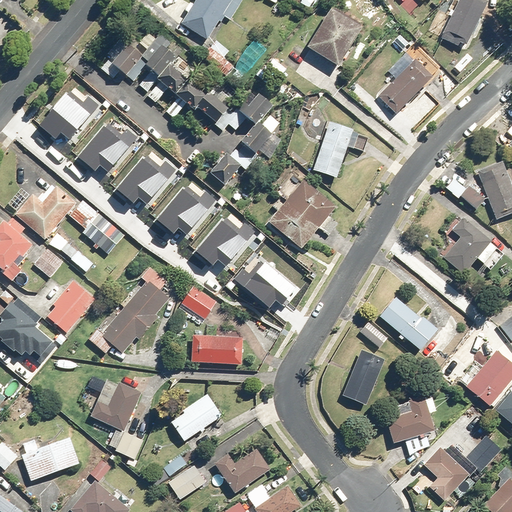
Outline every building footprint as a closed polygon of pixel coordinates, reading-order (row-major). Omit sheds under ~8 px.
[(193,0),(179,23),(206,40),(231,0),(193,0)] [(479,0),(459,0),(442,37),(465,48),(487,3),(479,0)] [(329,11),(306,48),(337,67),(360,30),(329,11)] [(125,46),(109,65),(125,78),(141,59),(125,46)] [(144,68),(155,77),(171,59),(159,49),(144,68)] [(414,62),(378,98),(395,115),(431,79),(414,62)] [(167,67),(155,81),(192,113),(195,109),(213,125),(225,111),(206,95),(203,98),(167,67)] [(73,92),(43,126),(58,139),(62,134),(71,142),(101,106),(89,95),(84,101),(73,92)] [(257,97),(241,116),(253,126),(269,107),(257,97)] [(110,123),(80,157),(96,170),(100,166),(108,173),(139,137),(126,126),(121,132),(110,123)] [(258,124),(239,143),(250,155),(270,136),(258,124)] [(312,172),(335,180),(352,132),(328,124),(312,172)] [(207,175),(222,187),(238,167),(223,155),(207,175)] [(148,156),(119,190),(134,204),(138,199),(146,206),(177,170),(164,160),(159,165),(148,156)] [(511,192),(501,163),(477,172),(495,221),(511,214),(511,192)] [(268,222),(299,249),(334,209),(303,182),(268,222)] [(13,214),(43,241),(75,205),(55,187),(40,204),(30,195),(13,214)] [(466,187),(459,197),(476,210),(483,199),(466,187)] [(186,188),(156,223),(172,236),(176,231),(184,238),(215,203),(202,192),(197,197),(186,188)] [(99,215),(81,235),(106,257),(124,237),(99,215)] [(228,219),(198,254),(213,267),(217,262),(226,269),(256,234),(243,223),(239,229),(228,219)] [(442,258),(462,275),(488,245),(460,221),(451,232),(459,238),(442,258)] [(32,247),(2,222),(0,223),(0,269),(3,272),(1,275),(11,283),(21,271),(13,264),(18,257),(21,259),(32,247)] [(92,265),(55,236),(49,244),(86,273),(92,265)] [(44,250),(33,265),(48,277),(60,263),(44,250)] [(281,309),(294,294),(258,265),(249,277),(243,272),(233,285),(270,314),(276,305),(281,309)] [(168,300),(146,281),(99,336),(121,355),(135,339),(138,341),(157,318),(155,316),(168,300)] [(44,317),(66,335),(93,302),(71,284),(44,317)] [(192,287),(180,304),(204,320),(215,303),(192,287)] [(395,297),(378,318),(418,352),(436,332),(395,297)] [(15,300),(0,319),(0,346),(18,361),(27,350),(42,362),(54,345),(34,330),(42,320),(15,300)] [(511,318),(500,326),(509,339),(511,337),(511,318)] [(368,323),(360,333),(377,349),(386,339),(368,323)] [(192,335),(190,363),(241,367),(242,339),(192,335)] [(77,349),(67,341),(61,349),(71,357),(77,349)] [(382,359),(359,351),(341,397),(364,406),(382,359)] [(488,407),(511,377),(511,369),(492,353),(464,388),(488,407)] [(89,417),(122,432),(139,394),(116,384),(106,407),(96,403),(89,417)] [(0,386),(0,414),(2,416),(9,408),(2,402),(5,399),(0,395),(0,393),(3,389),(0,386)] [(511,391),(497,408),(511,421),(511,391)] [(167,420),(182,442),(220,417),(205,395),(167,420)] [(385,421),(392,444),(432,433),(422,399),(406,403),(410,415),(385,421)] [(124,434),(116,453),(133,460),(141,442),(124,434)] [(500,450),(485,438),(465,461),(480,473),(500,450)] [(21,457),(30,481),(77,465),(68,440),(21,457)] [(0,442),(0,467),(3,471),(16,457),(0,442)] [(466,477),(438,449),(421,465),(435,479),(427,487),(441,501),(466,477)] [(213,463),(233,494),(269,471),(255,450),(233,464),(226,454),(213,463)] [(191,461),(186,454),(167,467),(172,474),(191,461)] [(97,482),(110,471),(102,462),(89,473),(97,482)] [(167,483),(179,500),(204,484),(192,466),(167,483)] [(481,506),(487,511),(511,511),(511,485),(507,480),(481,506)] [(127,511),(128,511),(91,481),(66,510),(68,511),(127,511)] [(285,487),(254,508),(255,511),(292,511),(299,508),(285,487)] [(20,511),(0,496),(0,511),(20,511)]
